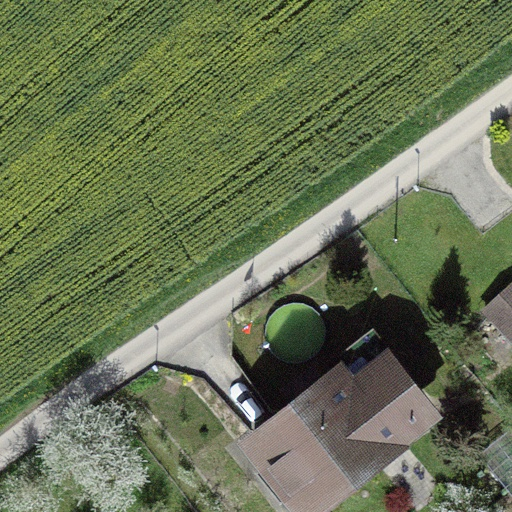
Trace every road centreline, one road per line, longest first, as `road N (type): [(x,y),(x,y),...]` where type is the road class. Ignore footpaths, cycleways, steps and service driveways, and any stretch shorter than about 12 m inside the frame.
road 1 (track): [(145,348),(511,80)]
road 2 (residential): [(145,348),(0,457)]
